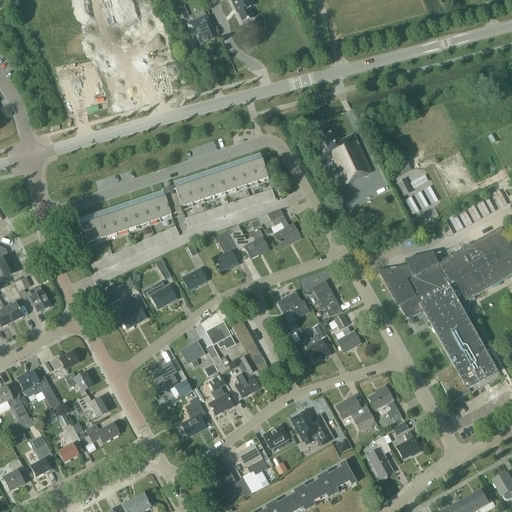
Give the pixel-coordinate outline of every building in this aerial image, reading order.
[(230,0),(237,14),(238,13),(242,23),(252,18),(248,8),(253,6),(250,0),(230,0)] [(174,10),(179,21),(189,17),(184,5),(174,10)] [(190,34),(195,32),(200,44),(208,41),(216,37),(206,15),(186,25),(190,34)] [(324,136),(326,138),(323,140),(330,154),(329,154),(343,186),(371,173),(354,135),(338,142),(333,131),(324,136)] [(496,142),(493,134),(487,137),(491,144),(496,142)] [(181,208),(268,179),(271,178),(264,159),(175,189),(174,186),(162,190),(164,198),(78,227),(84,246),(171,216),(181,212),(180,208),(181,207),(181,208)] [(388,167),(395,179),(411,171),(404,159),(388,167)] [(425,174),(410,182),(414,188),(428,180),(425,174)] [(404,196),(412,192),(405,179),(397,183),(404,196)] [(430,185),(424,189),(432,203),(438,200),(430,185)] [(421,191),(414,194),(422,208),(428,205),(421,191)] [(411,196),(405,199),(413,214),(419,210),(411,196)] [(486,200),(437,225),(444,240),(494,216),(486,200)] [(281,210),(267,215),(271,222),(282,215),(282,216),(284,215),(281,210)] [(281,248),(291,242),(292,244),(301,239),(293,225),(289,227),(282,216),(282,215),(271,222),(274,227),(271,229),(275,235),(274,235),(281,248)] [(238,226),(228,231),(230,235),(240,229),(238,226)] [(440,255),(441,254),(434,255),(434,254),(405,260),(407,266),(381,271),(378,272),(379,272),(399,307),(400,307),(408,321),(424,312),(431,325),(454,366),(437,375),(438,377),(440,380),(441,383),(452,403),(451,404),(452,404),(453,404),(471,393),(470,390),(500,373),(461,304),(511,276),(511,246),(502,228),(444,260),(440,255)] [(240,229),(230,235),(237,248),(242,245),(250,259),(262,253),(263,254),(268,251),(262,238),(264,237),(260,230),(251,235),(252,237),(246,240),(240,229)] [(163,232),(168,241),(172,239),(168,230),(163,232)] [(224,255),(213,260),(220,272),(229,268),(230,269),(238,265),(231,251),(237,248),(230,235),(228,231),(221,235),(224,240),(218,243),(221,248),(224,255)] [(151,249),(147,239),(142,241),(147,251),(151,249)] [(186,247),(192,257),(198,254),(192,244),(186,247)] [(130,258),(126,249),(122,251),(126,260),(130,258)] [(10,255),(2,258),(0,259),(0,269),(5,279),(17,273),(11,261),(13,261),(10,255)] [(105,270),(110,268),(105,258),(101,260),(105,270)] [(165,281),(171,278),(164,266),(160,259),(154,262),(158,269),(165,281)] [(182,279),(188,291),(206,282),(200,270),(182,279)] [(18,293),(25,290),(21,280),(14,284),(18,293)] [(161,282),(142,292),(146,300),(150,297),(157,309),(167,303),(168,305),(176,300),(169,286),(165,288),(161,282)] [(330,305),(332,309),(327,313),(329,318),(342,313),(341,311),(335,301),(336,301),(325,282),(314,288),(318,295),(317,296),(323,308),(330,305)] [(21,298),(18,293),(14,284),(8,287),(15,301),(21,298)] [(111,304),(119,300),(111,286),(103,290),(111,304)] [(40,287),(33,290),(26,294),(31,304),(33,303),(38,313),(50,306),(40,287)] [(282,314),(291,309),(297,319),(309,312),(303,302),(301,303),(295,293),(277,303),(282,314)] [(121,318),(127,330),(146,319),(139,307),(141,306),(136,297),(121,305),(127,315),(121,318)] [(16,303),(5,309),(4,309),(12,324),(23,318),(16,303)] [(2,304),(0,305),(0,307),(1,310),(0,310),(0,328),(0,329),(12,324),(4,309),(5,309),(2,304)] [(334,320),(339,330),(348,326),(343,315),(334,320)] [(232,329),(234,332),(245,326),(242,321),(231,327),(232,329)] [(226,350),(235,345),(230,337),(230,336),(228,332),(223,323),(206,333),(210,340),(212,339),(215,344),(217,343),(220,349),(224,346),(226,350)] [(296,324),(288,329),(291,333),(298,329),(296,324)] [(327,336),(320,324),(313,328),(320,340),(327,336)] [(247,331),(245,326),(234,332),(235,334),(237,337),(247,331)] [(361,344),(354,332),(350,334),(347,329),(342,331),(345,337),(336,342),(343,354),(361,344)] [(237,337),(240,343),(250,337),(247,331),(237,337)] [(314,363),(324,357),(325,358),(330,355),(322,341),(320,342),(317,336),(304,344),(307,349),(314,363)] [(253,342),(250,337),(240,343),(243,348),(253,342)] [(184,359),(186,358),(189,364),(191,363),(194,368),(198,365),(195,360),(204,355),(197,342),(180,352),(184,359)] [(256,347),(253,342),(243,348),(246,353),(256,347)] [(246,353),(249,358),(259,353),(256,347),(246,353)] [(65,370),(79,362),(73,352),(59,359),(58,357),(50,361),(55,371),(63,367),(65,370)] [(249,358),(252,364),(262,358),(259,353),(249,358)] [(225,368),(218,356),(212,360),(218,372),(225,368)] [(241,360),(236,362),(240,368),(244,366),(247,372),(254,368),(247,356),(241,360)] [(229,366),(224,357),(220,359),(225,368),(229,366)] [(265,363),(262,358),(252,364),(255,369),(265,363)] [(170,362),(152,373),(157,383),(161,390),(176,382),(172,375),(176,373),(170,362)] [(52,372),(47,363),(42,366),(47,375),(52,372)] [(255,369),(257,374),(268,368),(265,363),(255,369)] [(207,368),(211,376),(218,372),(213,365),(207,368)] [(256,372),(254,368),(247,372),(236,378),(240,384),(235,387),(242,399),(259,389),(256,383),(260,380),(256,372)] [(271,374),(268,368),(257,374),(261,380),(271,374)] [(34,395),(35,396),(50,388),(44,378),(38,381),(33,372),(24,377),(24,376),(17,379),(24,392),(28,398),(34,395)] [(81,392),(92,386),(85,373),(76,378),(73,373),(64,378),(69,388),(77,384),(81,392)] [(225,385),(220,376),(208,383),(213,392),(210,393),(215,401),(208,404),(215,416),(227,409),(228,410),(233,407),(226,394),(224,395),(220,388),(225,385)] [(186,380),(174,387),(180,397),(191,391),(186,380)] [(6,387),(0,390),(0,405),(7,402),(10,408),(11,408),(15,405),(13,401),(12,399),(6,387)] [(387,404),(391,411),(386,414),(389,419),(392,418),(397,425),(404,421),(400,413),(399,414),(392,401),(393,401),(385,387),(378,390),(379,392),(368,398),(375,411),(387,404)] [(61,408),(53,394),(45,398),(53,412),(61,408)] [(364,416),(361,409),(353,396),(335,406),(343,420),(351,415),(354,421),(354,422),(359,431),(375,422),(369,413),(364,416)] [(78,403),(73,405),(76,411),(79,416),(84,413),(91,409),(97,419),(107,413),(99,399),(91,403),(88,397),(78,403)] [(15,405),(11,408),(21,429),(31,423),(19,398),(13,401),(15,405)] [(200,417),(205,414),(200,405),(196,399),(190,402),(192,405),(185,408),(191,419),(181,425),(188,438),(206,428),(200,417)] [(73,405),(64,411),(67,416),(76,411),(73,405)] [(303,441),(305,444),(307,445),(312,443),(313,440),(311,437),(318,433),(324,444),(332,440),(320,419),(314,422),(308,411),(304,413),(303,411),(299,413),(300,415),(291,420),(303,441)] [(63,428),(70,424),(64,413),(57,417),(63,428)] [(103,444),(119,435),(113,423),(98,431),(95,426),(86,431),(92,443),(100,439),(103,444)] [(409,430),(405,423),(396,428),(392,430),(395,435),(399,433),(400,435),(409,430)] [(79,424),(73,428),(77,435),(83,432),(79,424)] [(62,437),(67,447),(58,452),(64,463),(78,456),(73,445),(80,441),(72,427),(65,430),(67,434),(62,437)] [(288,440),(280,427),(264,436),(271,449),(288,440)] [(403,435),(407,442),(396,448),(403,460),(414,454),(415,455),(421,452),(410,432),(403,435)] [(30,467),(36,478),(51,470),(45,460),(52,456),(41,436),(29,443),(39,462),(30,467)] [(366,456),(380,480),(393,473),(383,455),(390,451),(383,438),(375,442),(379,449),(366,456)] [(88,446),(90,452),(97,450),(94,443),(88,446)] [(255,447),(238,456),(242,464),(244,463),(247,468),(250,474),(242,478),(246,484),(252,494),(262,488),(263,489),(269,485),(266,481),(262,472),(267,469),(262,460),(255,447)] [(24,470),(19,460),(9,465),(13,473),(3,479),(10,492),(24,485),(18,473),(24,470)] [(339,465),(342,470),(329,477),(326,472),(315,478),(318,483),(306,490),(303,485),(292,491),(295,496),(278,506),(275,500),(264,507),(267,511),(266,511),(294,511),(302,508),(304,511),(315,506),(313,502),(325,495),(328,499),(338,493),(336,489),(348,482),(351,486),(356,483),(344,462),(339,465)] [(282,463),(275,467),(279,475),(287,471),(282,463)] [(236,484),(226,467),(216,473),(220,481),(218,482),(226,497),(238,490),(243,500),(244,499),(251,495),(243,481),(236,484)] [(511,482),(507,474),(493,481),(502,497),(504,500),(508,502),(511,500),(511,482)] [(479,511),(479,510),(490,504),(482,490),(470,496),(479,511)] [(138,511),(144,511),(150,508),(143,495),(133,500),(138,511)] [(470,496),(459,502),(464,511),(476,511),(479,511),(470,496)] [(138,511),(133,500),(122,506),(124,511),(138,511)] [(464,511),(459,502),(448,509),(449,511),(464,511)]
